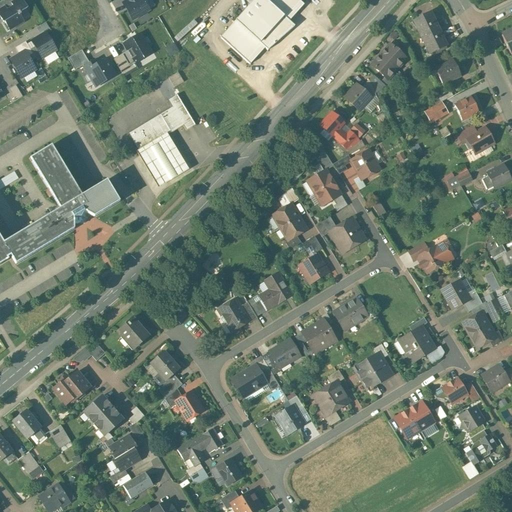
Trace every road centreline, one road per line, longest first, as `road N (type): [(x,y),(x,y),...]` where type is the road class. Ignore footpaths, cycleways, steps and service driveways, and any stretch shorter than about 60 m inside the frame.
road 1 (secondary): [(0,384),(122,280),(384,0)]
road 2 (residential): [(268,472),(458,355)]
road 3 (residential): [(206,369),(389,256)]
road 4 (residential): [(268,472),(206,369)]
